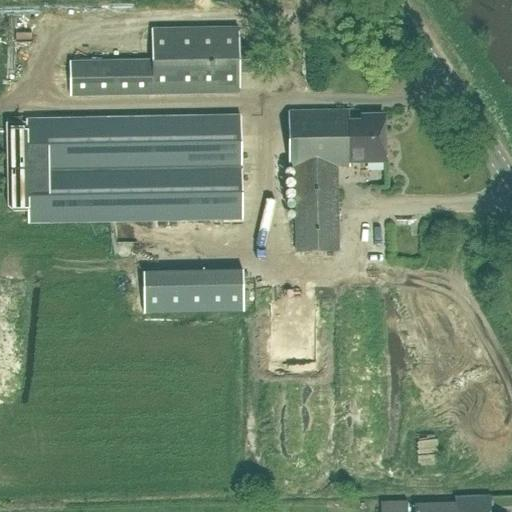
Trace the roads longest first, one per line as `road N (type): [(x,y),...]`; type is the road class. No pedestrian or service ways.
road 1 (tertiary): [(511,185),(388,0)]
road 2 (unknown): [(511,185),(358,197)]
